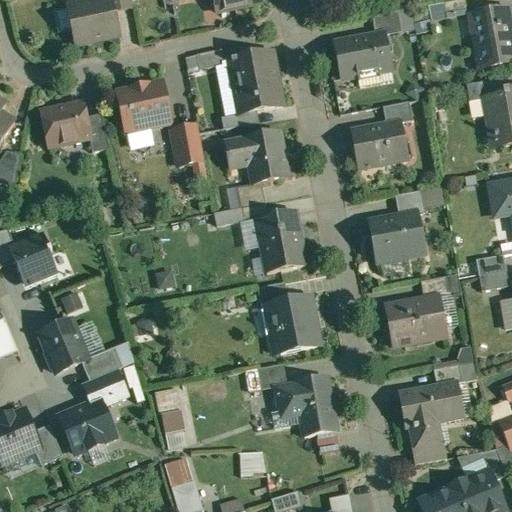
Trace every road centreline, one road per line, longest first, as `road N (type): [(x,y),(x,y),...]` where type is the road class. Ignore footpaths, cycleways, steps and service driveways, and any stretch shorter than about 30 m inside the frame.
road 1 (residential): [(292,24),(390,511)]
road 2 (residential): [(0,18),(15,64),(43,80),(292,24)]
